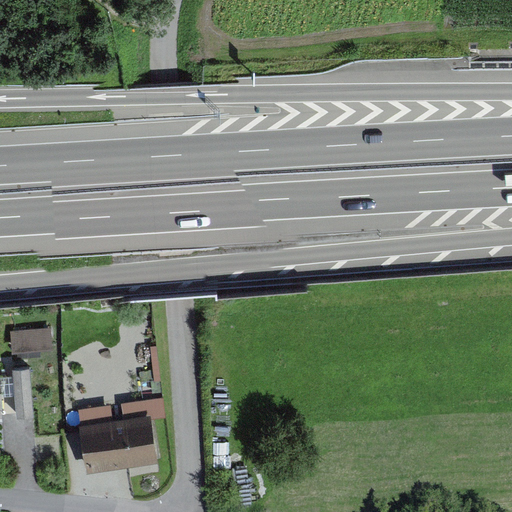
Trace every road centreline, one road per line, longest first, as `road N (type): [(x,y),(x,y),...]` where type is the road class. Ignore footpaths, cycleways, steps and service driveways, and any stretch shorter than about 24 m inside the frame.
road 1 (residential): [(183,511),(193,459),(167,67),(176,0)]
road 2 (motorway): [(0,284),(511,237)]
road 3 (motorway): [(511,133),(0,165)]
road 4 (motorway): [(0,218),(511,187)]
road 5 (motorway): [(511,92),(0,99)]
